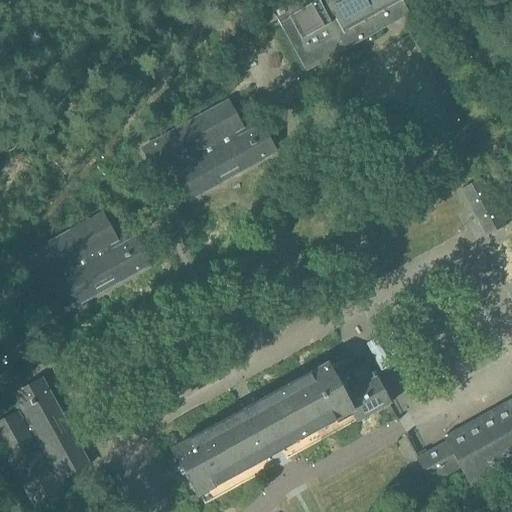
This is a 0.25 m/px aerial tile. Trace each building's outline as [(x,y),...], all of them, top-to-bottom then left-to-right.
[(405,0),(406,0),(291,0),(275,10),(309,71),(413,13),(405,0)] [(192,199),(279,152),(264,126),(249,134),(231,101),(145,148),(159,175),(175,167),(192,199)] [(489,237),(508,226),(483,179),(464,189),(489,237)] [(105,214),(28,257),(19,262),(34,289),(49,280),(67,312),(153,265),(138,238),(123,247),(105,214)] [(359,423),(391,406),(392,405),(378,380),(368,363),(337,381),(329,366),(174,452),(200,499),(354,414),(359,423)] [(26,410),(0,423),(0,439),(39,511),(43,511),(67,499),(59,484),(91,466),(44,379),(17,394),(26,410)] [(511,464),(511,400),(447,438),(449,443),(420,459),(434,484),(464,467),(474,486),(511,464)]
